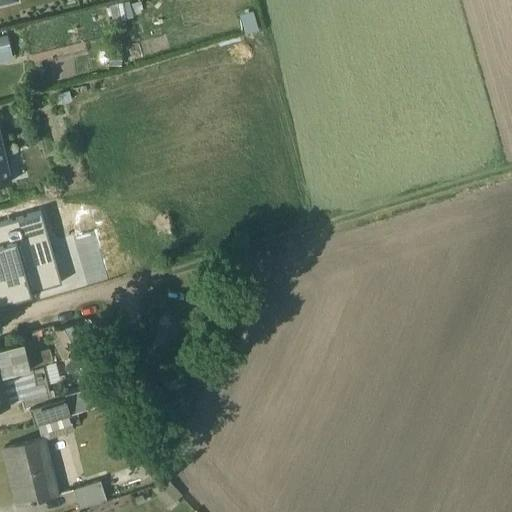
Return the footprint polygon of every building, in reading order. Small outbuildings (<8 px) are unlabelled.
[(252,15),(240,19),(245,36),(257,33),(252,15)] [(5,35),(0,36),(0,61),(11,59),(5,35)] [(0,183),(9,181),(0,140),(0,183)] [(28,291),(60,282),(39,211),(0,222),(0,302),(29,294),(28,291)] [(60,360),(102,347),(93,330),(87,318),(77,322),(53,329),(56,338),(51,340),(60,360)] [(74,401),(73,398),(63,396),(62,395),(46,399),(42,381),(34,383),(32,374),(42,371),(40,365),(51,363),(51,362),(48,349),(32,351),(29,340),(53,331),(53,329),(19,343),(0,347),(0,404),(19,400),(22,408),(27,407),(31,422),(39,422),(115,398),(111,391),(74,401)] [(69,421),(67,421),(65,414),(35,423),(39,437),(0,448),(15,504),(57,493),(43,440),(72,431),(69,421)] [(77,507),(115,496),(115,494),(108,496),(101,479),(71,490),(77,507)] [(150,489),(168,510),(177,502),(175,499),(180,495),(166,480),(165,481),(159,485),(150,489)]
